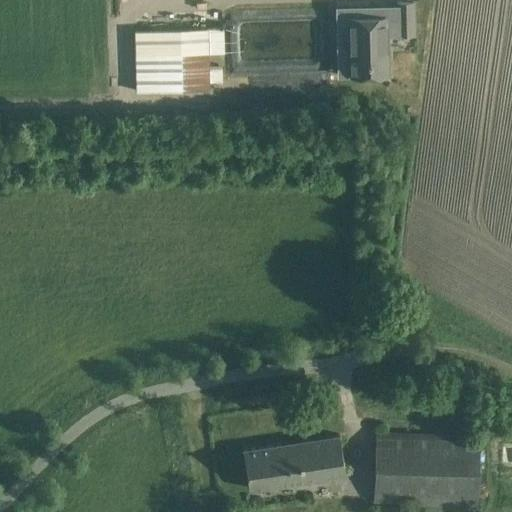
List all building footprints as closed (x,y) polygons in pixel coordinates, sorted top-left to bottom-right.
[(415,35),(414,1),(397,1),(397,35),(415,35)] [(350,76),(389,75),(387,15),(349,16),(350,76)] [(429,21),(431,38),(441,37),(439,20),(429,21)] [(208,54),(225,53),(224,28),(135,31),(136,91),(209,90),(208,54)] [(232,81),(232,91),(258,90),(257,80),(232,81)] [(256,107),(282,104),(281,94),(255,97),(256,107)] [(478,492),(479,455),(479,435),(376,432),(374,487),(374,503),(408,504),(408,510),(477,511),(478,492)] [(345,472),(342,454),(339,435),(243,449),(249,487),(345,472)]
